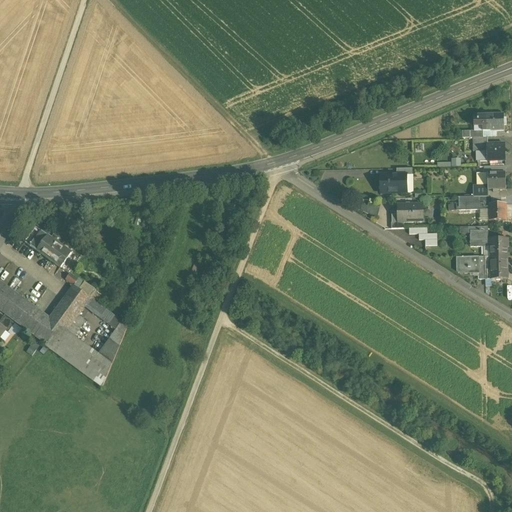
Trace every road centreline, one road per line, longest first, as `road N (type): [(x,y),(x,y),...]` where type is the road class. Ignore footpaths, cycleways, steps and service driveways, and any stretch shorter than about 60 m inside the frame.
road 1 (track): [(149,511),(282,171)]
road 2 (track): [(490,511),(481,484),(221,321)]
road 3 (track): [(248,136),(511,26)]
road 4 (tertiary): [(511,318),(274,163)]
road 5 (secondary): [(20,194),(274,163)]
road 6 (secondary): [(274,163),(511,69)]
road 7 (track): [(274,163),(112,0)]
road 8 (track): [(84,0),(20,194)]
